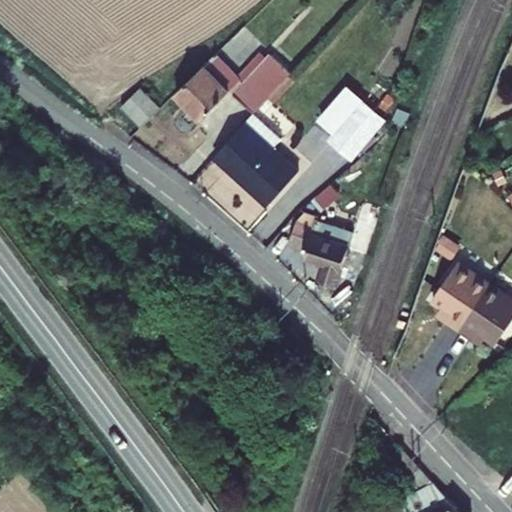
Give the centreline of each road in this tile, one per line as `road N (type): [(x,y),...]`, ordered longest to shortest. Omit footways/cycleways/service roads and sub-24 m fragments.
road 1 (unclassified): [(351,360),(201,221),(0,72)]
road 2 (tertiary): [(0,264),(185,511)]
road 3 (residential): [(494,511),(351,360)]
